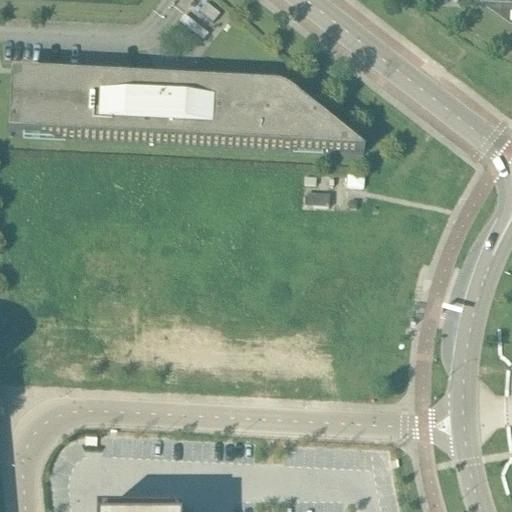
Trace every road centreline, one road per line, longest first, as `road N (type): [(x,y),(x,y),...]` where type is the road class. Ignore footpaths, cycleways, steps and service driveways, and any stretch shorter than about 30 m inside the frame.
road 1 (residential): [(24,511),(26,443),(64,413),(463,424)]
road 2 (tertiary): [(305,0),(511,160)]
road 3 (tertiary): [(511,219),(469,331),(463,424)]
